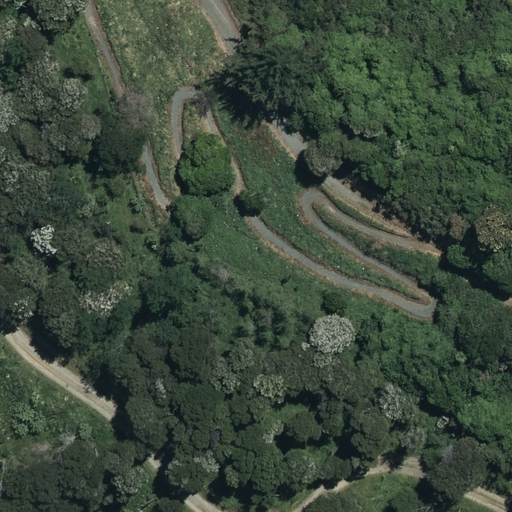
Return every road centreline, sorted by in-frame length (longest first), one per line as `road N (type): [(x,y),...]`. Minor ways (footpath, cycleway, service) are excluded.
road 1 (track): [(0,320),(20,349),(214,511)]
road 2 (track): [(304,511),(356,473),(385,463),(417,467),(511,509)]
